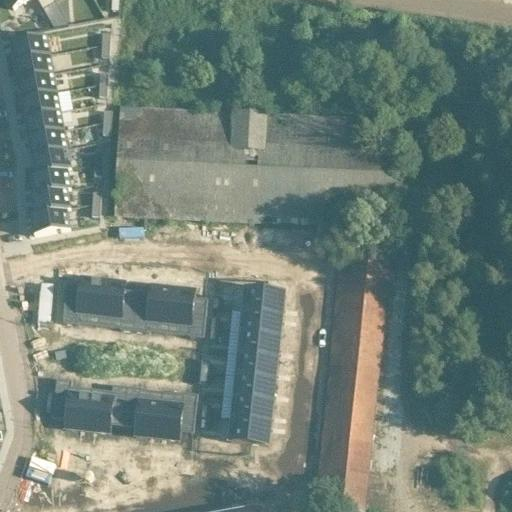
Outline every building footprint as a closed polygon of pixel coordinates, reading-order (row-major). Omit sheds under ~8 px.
[(7,0),(14,12),(35,0),(36,0),(44,13),(56,6),(52,0),(7,0)] [(113,3),(112,14),(120,15),(121,3),(113,3)] [(104,37),(103,49),(111,49),(112,37),(104,37)] [(48,38),(11,45),(15,65),(51,58),(48,38)] [(103,49),(103,61),(110,61),(111,49),(103,49)] [(51,58),(15,65),(19,84),(55,77),(51,58)] [(102,76),(101,88),(109,89),(109,77),(102,76)] [(55,77),(19,84),(22,103),(58,96),(55,77)] [(101,88),(100,100),(108,101),(109,89),(101,88)] [(58,96),(22,103),(26,122),(62,115),(58,96)] [(117,217),(342,227),(393,230),(396,159),(359,156),(361,123),(122,112),(117,217)] [(62,115),(26,122),(29,140),(65,134),(62,115)] [(105,115),(104,127),(112,127),(113,115),(105,115)] [(104,127),(104,138),(112,139),(112,127),(104,127)] [(65,134),(29,140),(33,159),(69,153),(65,134)] [(36,178),(32,178),(32,179),(72,172),(69,153),(33,159),(36,178)] [(97,155),(96,167),(104,168),(105,156),(97,155)] [(96,167),(95,179),(103,180),(104,168),(96,167)] [(36,198),(32,199),(72,192),(68,173),(72,172),(32,179),(36,198)] [(35,218),(32,219),(72,212),(68,193),(72,193),(72,192),(32,199),(35,218)] [(94,196),(93,208),(101,208),(102,196),(94,196)] [(93,208),(93,220),(101,220),(101,208),(93,208)] [(72,212),(32,219),(35,240),(72,233),(68,213),(72,213),(72,212)] [(344,243),(342,263),(316,511),(319,511),(364,511),(391,249),(344,243)] [(68,287),(63,326),(79,328),(79,327),(99,329),(104,283),(82,281),(81,289),(68,287)] [(104,283),(99,329),(120,331),(120,332),(134,334),(138,295),(126,293),(127,285),(104,283)] [(138,295),(134,334),(148,335),(148,334),(169,336),(174,290),(151,288),(150,296),(138,295)] [(174,290),(169,336),(189,338),(189,340),(205,341),(209,302),(195,301),(196,293),(174,290)] [(247,292),(244,314),(283,319),(285,296),(247,292)] [(215,299),(214,311),(222,312),(223,300),(215,299)] [(244,314),(242,336),(281,340),(283,319),(244,314)] [(213,320),(212,332),(220,333),(221,321),(213,320)] [(212,332),(210,344),(218,345),(220,333),(212,332)] [(242,336),(240,357),(278,361),(281,340),(242,336)] [(133,353),(132,361),(141,362),(141,357),(138,353),(133,353)] [(194,355),(193,367),(201,368),(202,356),(194,355)] [(240,357),(238,379),(276,383),(278,361),(240,357)] [(131,362),(130,373),(142,374),(143,363),(131,362)] [(202,363),(201,375),(209,376),(210,364),(202,363)] [(189,368),(188,379),(200,380),(201,375),(201,369),(189,368)] [(200,380),(200,387),(208,388),(209,376),(201,375),(200,380)] [(238,379),(235,400),(274,404),(276,383),(238,379)] [(57,382),(53,422),(67,423),(66,431),(88,433),(93,392),(72,390),(73,384),(57,382)] [(93,392),(88,433),(111,436),(112,428),(124,429),(128,390),(114,388),(113,394),(93,392)] [(128,390),(124,429),(136,430),(136,438),(158,441),(163,395),(142,393),(142,391),(128,390)] [(163,395),(158,441),(180,443),(181,435),(195,436),(199,397),(183,396),(183,397),(163,395)] [(235,400),(233,422),(271,426),(274,404),(235,400)] [(204,407),(202,419),(210,420),(212,408),(204,407)] [(202,419),(201,431),(209,431),(210,420),(202,419)] [(233,422),(231,444),(269,448),(271,426),(233,422)]
